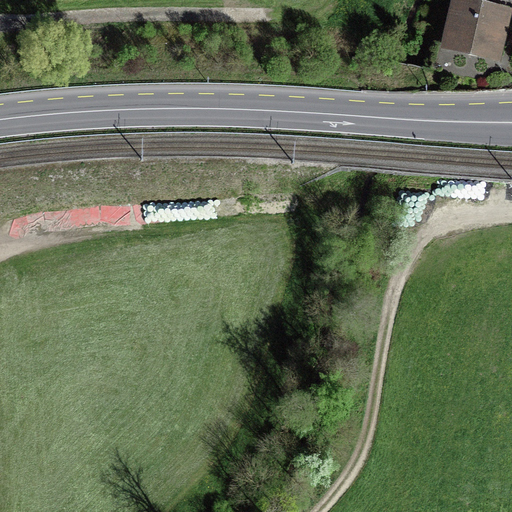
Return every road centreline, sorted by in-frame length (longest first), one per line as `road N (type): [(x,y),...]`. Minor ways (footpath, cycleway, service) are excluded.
road 1 (primary): [(0,120),(227,108),(511,121)]
road 2 (track): [(314,511),(355,464),(415,222),(511,209)]
road 3 (track): [(303,210),(151,219),(0,252)]
road 4 (track): [(274,18),(113,16),(0,26)]
